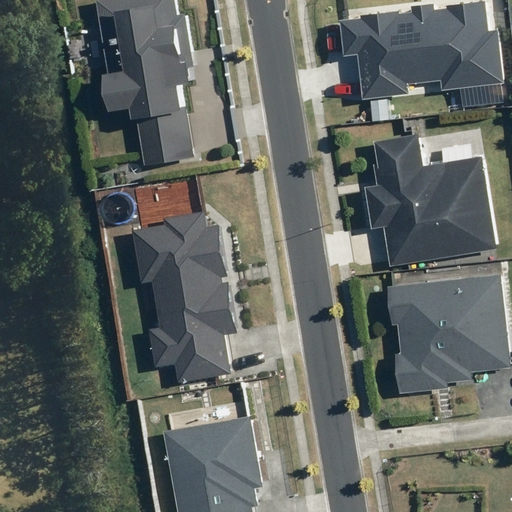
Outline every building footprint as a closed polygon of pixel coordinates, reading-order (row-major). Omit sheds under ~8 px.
[(179,0),(110,0),(101,1),(120,114),(138,111),(147,166),(197,158),(186,87),(202,84),(190,15),(182,16),(179,0)] [(362,54),(367,99),(416,94),(415,84),(446,80),(447,90),(511,83),(505,29),(495,31),(492,1),(453,5),(454,8),(441,9),(440,3),(418,6),(418,12),(405,13),(405,11),(367,15),(367,18),(345,20),(349,56),(362,54)] [(387,227),(393,266),(503,249),(488,156),(430,165),(425,133),(379,140),(382,163),(377,164),(380,184),(369,186),(376,228),(387,227)] [(170,225),(138,230),(147,285),(158,283),(165,328),(154,330),(160,368),(180,365),(183,382),(236,374),(230,337),(241,335),(224,226),(213,228),(210,213),(169,219),(170,225)] [(511,331),(506,274),(391,285),(395,325),(401,324),(404,353),(398,353),(402,393),(452,388),(452,382),(476,379),(476,371),(511,367),(511,331)] [(169,432),(182,511),(258,511),(257,508),(263,507),(261,490),(267,489),(256,418),(169,432)]
